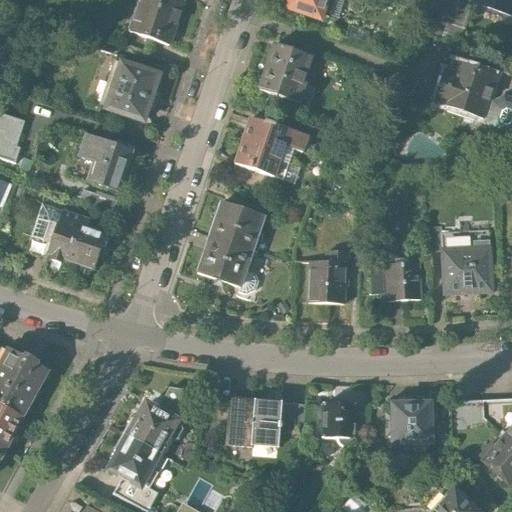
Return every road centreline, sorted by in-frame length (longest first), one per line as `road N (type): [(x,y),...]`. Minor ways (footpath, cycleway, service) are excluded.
road 1 (residential): [(511,361),(290,362),(127,335)]
road 2 (residential): [(244,0),(179,217),(127,335)]
road 3 (residential): [(127,335),(37,511)]
road 4 (residential): [(127,335),(0,298)]
